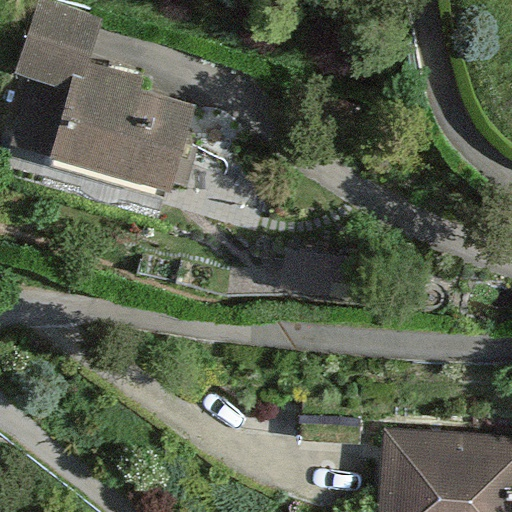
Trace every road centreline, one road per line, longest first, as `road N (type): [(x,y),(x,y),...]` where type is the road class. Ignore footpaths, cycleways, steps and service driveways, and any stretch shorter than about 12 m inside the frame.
road 1 (residential): [(511,338),(248,330),(24,312),(0,318)]
road 2 (residential): [(428,0),(447,107),(478,155),(511,174)]
road 3 (residential): [(0,406),(131,511)]
